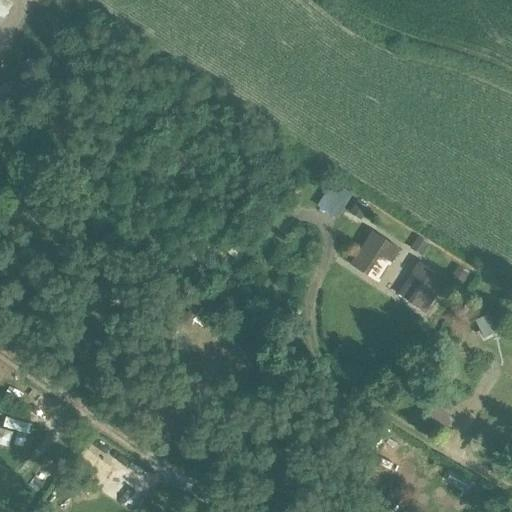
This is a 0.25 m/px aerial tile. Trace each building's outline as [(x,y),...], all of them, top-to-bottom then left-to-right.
[(14,4),(6,0),(0,0),(0,17),(4,20),(14,4)] [(30,58),(20,69),(32,80),(42,68),(30,58)] [(4,84),(0,89),(0,115),(7,121),(24,99),(4,84)] [(54,210),(20,182),(9,195),(44,223),(54,210)] [(333,182),(318,207),(336,219),(353,195),(333,182)] [(357,201),(350,214),(361,221),(369,208),(357,201)] [(400,250),(374,232),(351,266),(367,276),(380,256),(391,263),(400,250)] [(419,237),(411,249),(423,257),(430,245),(419,237)] [(410,304),(426,314),(447,281),(420,262),(411,277),(410,276),(398,295),(410,303),(410,304)] [(458,267),(450,279),(462,286),(470,275),(458,267)] [(199,306),(190,319),(203,328),(212,315),(199,306)] [(272,358),(259,359),(260,376),(273,375),(272,358)] [(271,393),(277,404),(295,396),(290,384),(271,393)] [(143,398),(136,409),(151,420),(159,409),(143,398)] [(445,408),(429,412),(435,430),(451,426),(445,408)] [(6,426),(34,431),(36,419),(9,414),(6,426)] [(0,427),(0,442),(14,445),(17,429),(0,427)] [(27,457),(30,433),(17,431),(14,455),(27,457)] [(484,438),(461,438),(461,453),(483,453),(484,438)] [(94,441),(79,461),(103,479),(119,459),(94,441)] [(397,454),(378,480),(389,488),(408,463),(397,454)] [(55,504),(79,511),(83,496),(60,489),(55,504)]
